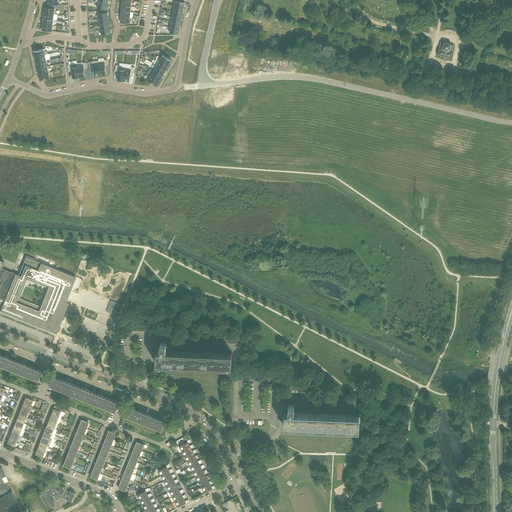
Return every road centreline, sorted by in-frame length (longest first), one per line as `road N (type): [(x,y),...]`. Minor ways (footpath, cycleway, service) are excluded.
road 1 (unclassified): [(511,122),(304,77),(196,86)]
road 2 (residential): [(196,0),(174,88),(96,86),(43,95),(8,77)]
road 3 (residential): [(120,511),(110,496),(0,452)]
road 4 (residential): [(0,380),(114,425)]
